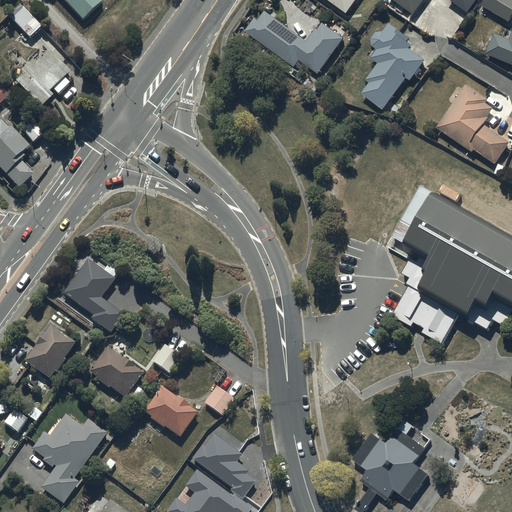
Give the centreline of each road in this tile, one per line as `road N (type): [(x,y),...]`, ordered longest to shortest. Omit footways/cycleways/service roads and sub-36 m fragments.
road 1 (residential): [(316,511),(292,424),(278,295),(236,208)]
road 2 (secondary): [(208,13),(183,132),(198,174)]
road 3 (secondary): [(236,208),(143,179),(79,187)]
road 4 (secondary): [(127,120),(208,13)]
